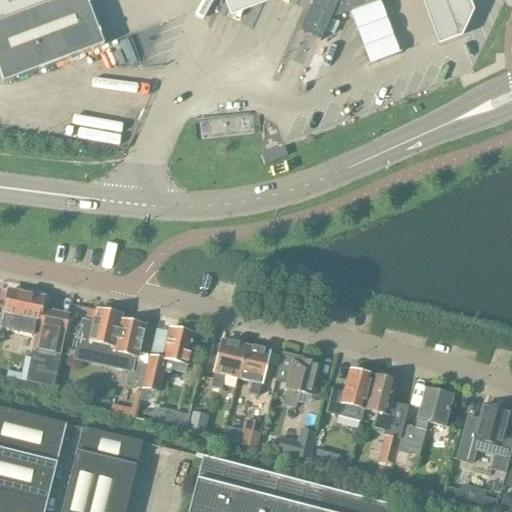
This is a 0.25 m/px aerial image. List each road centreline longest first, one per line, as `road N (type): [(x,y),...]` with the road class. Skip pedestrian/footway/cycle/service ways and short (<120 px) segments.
road 1 (unclassified): [(0,183),(214,203),(294,187),(462,117)]
road 2 (residential): [(511,383),(128,290)]
road 3 (residential): [(0,263),(128,290)]
